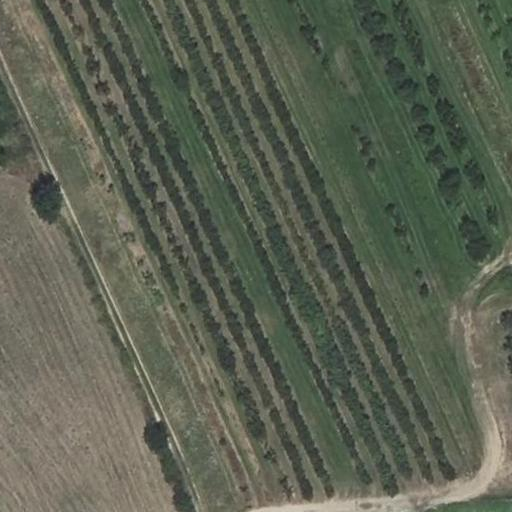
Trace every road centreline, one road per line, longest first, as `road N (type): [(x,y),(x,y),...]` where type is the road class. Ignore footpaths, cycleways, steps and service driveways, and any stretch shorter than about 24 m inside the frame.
road 1 (track): [(0,69),(200,511)]
road 2 (track): [(285,511),(456,495),(482,484),(494,446),(458,338),(457,308),(511,257)]
road 3 (track): [(424,0),(511,193)]
